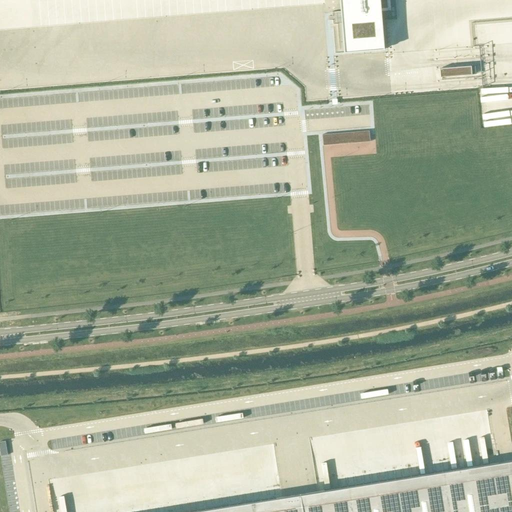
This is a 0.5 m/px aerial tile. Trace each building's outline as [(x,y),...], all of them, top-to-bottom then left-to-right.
[(339,0),(341,12),(342,23),(344,52),(384,49),(381,11),(381,8),(388,8),(387,0),(339,0)] [(477,34),(488,33),(487,20),(476,22),(475,19),(469,20),(468,15),(461,16),(462,21),(460,21),(461,25),(466,24),(466,26),(475,24),(477,34)] [(472,75),(472,74),(471,67),(471,66),(440,68),(440,77),(472,75)] [(369,131),(322,135),(323,146),(370,142),(369,131)] [(511,511),(511,460),(184,511),(511,511)]
